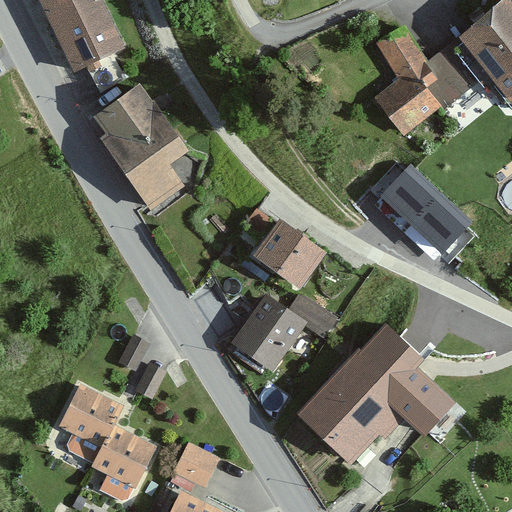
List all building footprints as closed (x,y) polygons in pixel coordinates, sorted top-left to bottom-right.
[(36,0),(74,74),(126,49),(101,0),(36,0)] [(456,100),(482,79),(511,54),(511,12),(502,0),(495,0),(448,38),(452,42),(426,64),(456,100)] [(393,81),(368,97),(396,138),(435,112),(415,83),(429,75),(400,28),(371,45),(393,81)] [(511,54),(482,79),(506,108),(511,102),(511,54)] [(91,120),(118,169),(173,138),(145,89),(91,120)] [(118,169),(146,218),(201,187),(173,138),(118,169)] [(467,218),(410,164),(385,191),(442,245),(467,218)] [(247,255),(296,292),(324,255),(274,218),(247,255)] [(328,335),(339,321),(304,295),(293,309),(328,335)] [(229,347),(271,375),(305,324),(264,296),(229,347)] [(398,413),(423,438),(451,409),(426,385),(434,377),(380,322),(287,414),(341,469),(398,413)] [(137,371),(149,346),(132,338),(120,363),(137,371)] [(154,400),(166,372),(147,364),(135,391),(154,400)] [(63,446),(92,461),(111,421),(120,404),(77,383),(55,426),(69,433),(63,446)] [(92,461),(89,466),(105,474),(98,488),(133,505),(161,445),(111,421),(92,461)] [(203,490),(220,461),(188,442),(171,471),(203,490)] [(225,511),(178,488),(166,511),(225,511)]
